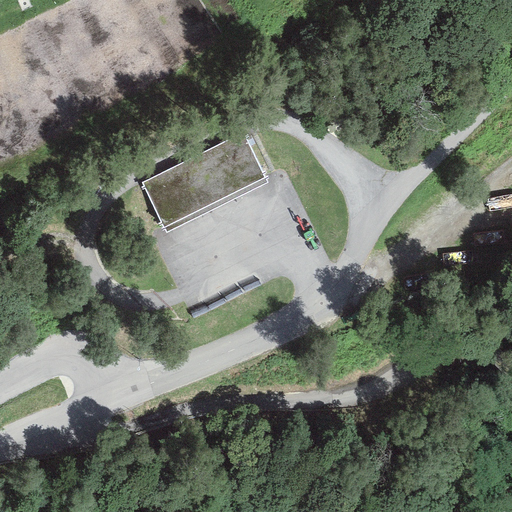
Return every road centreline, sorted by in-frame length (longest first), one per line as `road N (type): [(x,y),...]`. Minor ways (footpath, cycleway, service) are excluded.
road 1 (unclassified): [(6,445),(50,464),(65,461),(201,410),(364,385),(486,318),(511,328)]
road 2 (unclassified): [(6,445),(114,394),(94,359),(65,349),(0,386)]
road 3 (track): [(340,281),(369,276),(511,167)]
